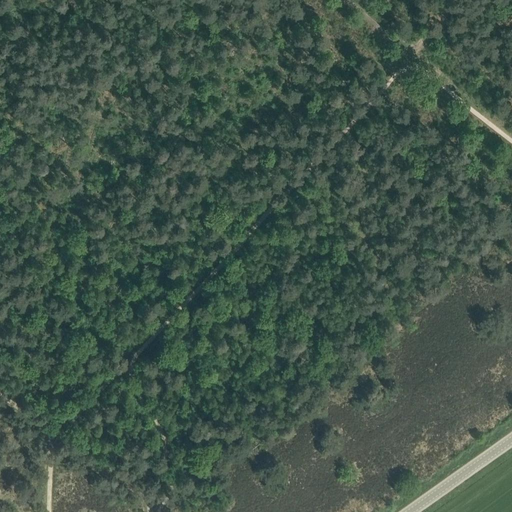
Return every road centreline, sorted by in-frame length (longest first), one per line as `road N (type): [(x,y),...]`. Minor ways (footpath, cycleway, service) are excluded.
road 1 (track): [(408,55),(125,362)]
road 2 (tertiary): [(405,511),(511,434)]
